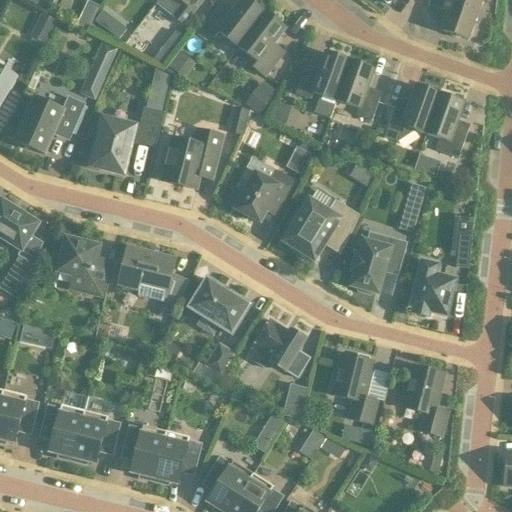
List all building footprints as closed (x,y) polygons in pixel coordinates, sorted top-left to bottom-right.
[(174,19),(183,26),(203,0),(159,0),(157,3),(175,17),(174,19)] [(204,30),(216,38),(220,33),(240,48),(265,14),(247,0),(243,0),(230,18),(219,10),(204,30)] [(479,10),(483,0),(430,0),(445,5),(444,6),(450,9),(442,31),(469,41),(475,23),(478,24),(483,11),(479,10)] [(99,8),(88,2),(76,25),(87,31),(99,8)] [(104,29),(112,20),(103,13),(95,22),(104,29)] [(271,50),(286,30),(265,14),(240,48),(259,63),(254,68),(266,77),(281,58),(271,50)] [(31,38),(46,45),(56,22),(41,15),(31,38)] [(153,62),(161,69),(184,39),(176,32),(153,62)] [(102,43),(87,77),(103,84),(118,50),(102,43)] [(180,75),(191,61),(178,51),(167,66),(180,75)] [(304,71),(296,95),(311,100),(313,93),(337,102),(350,62),(327,54),(319,76),(304,71)] [(366,93),(374,71),(350,62),(337,102),(360,110),(357,116),(372,122),(381,98),(366,93)] [(0,109),(19,79),(0,67),(0,109)] [(248,104),(259,113),(274,94),(262,85),(248,104)] [(397,105),(387,133),(399,138),(403,126),(427,135),(442,91),(431,87),(429,91),(417,87),(409,109),(397,105)] [(436,151),(459,159),(469,131),(456,126),(464,104),(452,99),(454,95),(442,91),(427,135),(440,140),(436,151)] [(149,96),(146,108),(161,112),(164,100),(149,96)] [(85,106),(69,99),(63,112),(35,100),(16,143),(45,156),(57,130),(71,137),(85,106)] [(156,148),(165,113),(144,108),(136,143),(156,148)] [(229,134),(244,138),(250,112),(235,108),(229,134)] [(281,123),(285,112),(273,108),(269,119),(281,123)] [(123,175),(134,128),(103,121),(92,167),(123,175)] [(162,182),(196,191),(199,178),(212,181),(223,137),(198,131),(194,145),(173,140),(162,182)] [(357,153),(365,156),(370,145),(362,142),(357,153)] [(285,169),(301,177),(312,156),(296,148),(285,169)] [(437,173),(438,160),(419,158),(417,170),(437,173)] [(260,224),(271,203),(282,209),(296,183),(276,172),(271,182),(255,174),(243,196),(234,192),(227,206),(260,224)] [(399,230),(404,231),(412,234),(416,220),(425,189),(412,186),(403,216),(399,230)] [(17,257),(33,267),(43,244),(31,237),(39,225),(24,216),(25,216),(15,209),(15,210),(1,201),(0,203),(0,245),(6,250),(10,245),(20,252),(17,257)] [(345,246),(360,217),(335,201),(328,213),(310,202),(302,214),(300,212),(292,225),(294,226),(284,243),(292,248),(290,251),(307,261),(308,258),(314,262),(330,236),(345,246)] [(370,296),(375,294),(379,296),(385,274),(398,278),(408,244),(390,239),(390,240),(370,235),(368,243),(365,242),(361,256),(356,255),(351,273),(355,274),(351,288),(356,289),(358,293),(370,296)] [(49,267),(59,269),(58,273),(73,277),(70,290),(101,297),(110,263),(97,260),(100,248),(85,244),(86,241),(71,237),(70,240),(66,239),(62,257),(52,254),(49,267)] [(468,270),(472,238),(459,237),(456,269),(468,270)] [(138,297),(163,304),(177,309),(189,281),(170,273),(173,262),(129,251),(120,286),(139,291),(138,297)] [(456,281),(436,276),(438,267),(422,262),(410,309),(414,310),(413,315),(428,318),(430,314),(447,318),(456,281)] [(207,280),(189,309),(202,317),(196,326),(213,337),(219,328),(232,336),(250,307),(207,280)] [(194,300),(200,291),(191,285),(186,294),(194,300)] [(0,318),(0,336),(11,340),(17,324),(0,318)] [(270,322),(253,350),(255,352),(252,357),(253,362),(266,369),(270,368),(272,365),(285,373),(286,373),(297,380),(310,359),(299,352),(305,341),(291,332),(289,334),(270,322)] [(54,332),(34,328),(23,325),(21,337),(20,342),(50,349),(54,332)] [(95,351),(99,349),(100,345),(98,341),(94,340),(90,342),(89,347),(91,350),(95,351)] [(219,343),(204,367),(209,370),(203,379),(216,386),(236,353),(219,343)] [(142,350),(131,348),(128,358),(139,360),(142,350)] [(143,354),(139,368),(149,370),(152,356),(143,354)] [(332,397),(349,401),(352,406),(348,420),(372,426),(378,402),(364,399),(373,363),(371,363),(369,357),(359,354),(354,358),(342,355),(339,369),(334,371),(332,381),(335,385),(332,397)] [(406,394),(402,409),(419,413),(422,418),(419,433),(442,439),(448,414),(435,411),(444,375),(413,368),(410,380),(406,379),(403,393),(406,394)] [(15,444),(18,432),(30,435),(38,405),(26,402),(26,398),(3,392),(0,404),(0,444),(5,446),(6,442),(15,444)] [(229,400),(221,396),(217,404),(225,408),(229,400)] [(282,416),(283,416),(298,421),(302,408),(287,404),(285,404),(282,416)] [(53,441),(50,453),(59,455),(58,459),(72,463),(85,413),(61,407),(60,410),(48,407),(40,438),(53,441)] [(112,456),(119,425),(107,422),(108,418),(85,413),(72,463),(86,466),(87,463),(96,465),(99,453),(112,456)] [(278,435),(287,421),(274,416),(266,430),(278,435)] [(122,458),(134,462),(131,474),(140,476),(139,480),(153,483),(166,433),(143,427),(142,431),(130,428),(122,458)] [(356,444),(370,447),(373,434),(360,430),(356,444)] [(188,443),(189,439),(166,433),(153,483),(168,487),(169,483),(178,485),(181,473),(193,476),(201,446),(188,443)] [(325,439),(315,433),(309,441),(320,448),(325,439)] [(426,453),(411,449),(408,462),(407,464),(422,468),(422,470),(426,471),(425,475),(436,478),(437,474),(438,475),(443,456),(427,451),(426,453)] [(367,470),(373,468),(377,461),(368,456),(362,467),(367,470)] [(220,459),(203,486),(214,493),(207,503),(215,508),(213,511),(214,511),(230,511),(253,475),(233,463),(231,466),(220,459)] [(273,511),(282,498),(271,491),(273,488),(253,475),(230,511),(273,511)] [(312,511),(305,507),(303,510),(292,503),(286,511),(312,511)]
